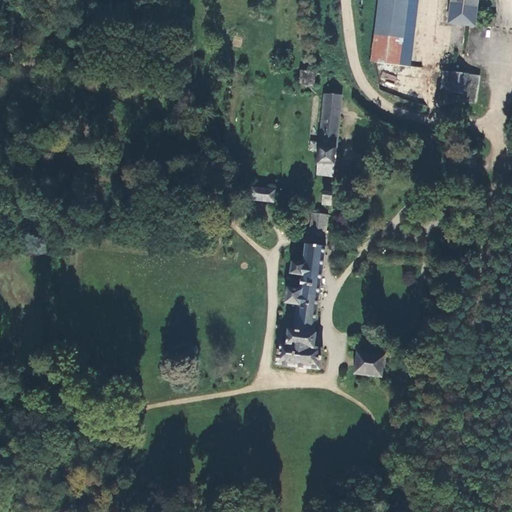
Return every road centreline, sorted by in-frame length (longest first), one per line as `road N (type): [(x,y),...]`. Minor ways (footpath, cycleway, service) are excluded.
road 1 (track): [(455,511),(491,167),(347,154)]
road 2 (unclassified): [(345,0),(359,81),(383,103),(409,116),(494,128)]
road 3 (unclassified): [(508,5),(494,128)]
